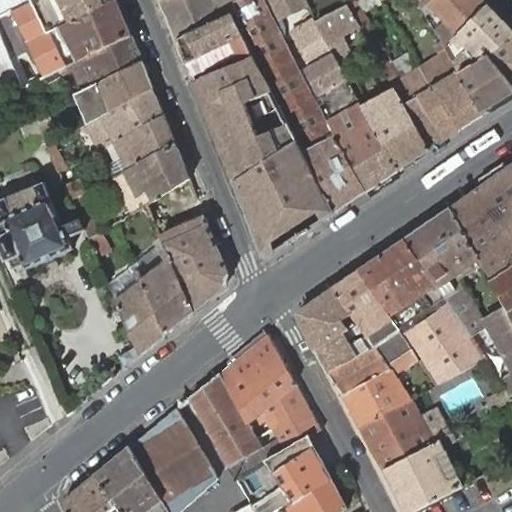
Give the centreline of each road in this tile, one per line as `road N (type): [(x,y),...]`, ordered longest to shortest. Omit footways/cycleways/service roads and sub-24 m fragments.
road 1 (residential): [(137,0),(266,297)]
road 2 (primary): [(266,297),(34,483)]
road 3 (primary): [(511,132),(266,297)]
road 4 (residential): [(385,511),(266,297)]
